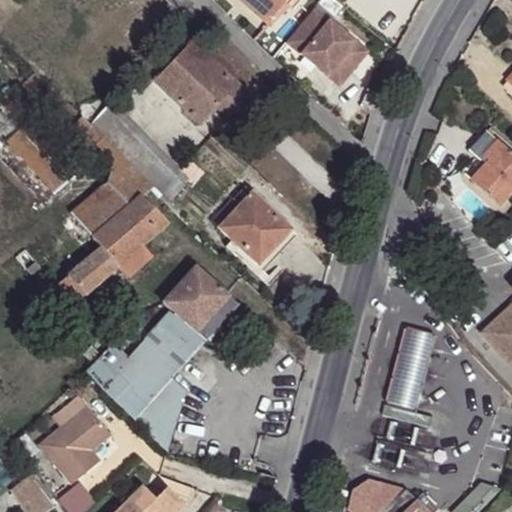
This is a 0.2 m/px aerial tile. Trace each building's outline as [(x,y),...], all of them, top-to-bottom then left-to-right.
[(286,6),(282,3),(284,0),(237,0),(269,27),(286,6)] [(313,10),(292,35),(308,48),(301,56),(339,87),(367,53),(313,10)] [(292,35),(285,43),(301,56),(308,48),(292,35)] [(215,108),(204,97),(214,87),(237,109),(249,96),(192,42),(154,82),(199,125),(215,108)] [(128,163),(92,124),(59,95),(57,96),(35,74),(25,84),(115,175),(128,163)] [(214,87),(204,97),(215,108),(227,119),(237,109),(214,87)] [(3,104),(73,177),(84,166),(14,93),(3,104)] [(92,124),(128,163),(160,196),(174,180),(181,172),(124,114),(111,101),(92,124)] [(6,143),(55,194),(66,183),(18,132),(6,143)] [(469,151),(481,162),(498,143),(487,133),(469,151)] [(502,207),(511,195),(511,154),(498,143),(481,162),(468,177),(502,207)] [(90,198),(113,221),(141,196),(167,225),(179,214),(168,204),(160,196),(128,163),(115,175),(90,198)] [(183,188),(189,180),(181,172),(174,180),(183,188)] [(174,180),(160,196),(168,204),(183,188),(174,180)] [(230,198),(237,205),(250,192),(243,185),(230,198)] [(292,232),(250,192),(237,205),(229,215),(217,227),(216,228),(259,267),(292,232)] [(52,290),(68,310),(116,269),(140,247),(167,225),(141,196),(113,221),(92,239),(102,250),(52,290)] [(90,198),(71,216),(92,239),(113,221),(90,198)] [(210,221),(217,227),(229,215),(222,208),(210,221)] [(140,247),(116,269),(124,279),(149,257),(140,247)] [(174,314),(204,341),(237,304),(195,266),(162,303),(174,314)] [(511,309),(483,336),(511,366),(511,309)] [(167,453),(186,392),(171,379),(204,341),(174,314),(172,316),(169,313),(128,360),(111,344),(84,373),(167,453)] [(437,336),(408,329),(388,407),(417,414),(437,336)] [(78,397),(52,419),(60,428),(86,406),(78,397)] [(39,446),(71,485),(100,462),(92,451),(111,436),(86,406),(60,428),(39,446)] [(440,421),(387,408),(384,418),(438,432),(440,421)] [(10,491),(26,511),(48,511),(55,507),(30,475),(10,491)] [(479,511),(501,491),(482,485),(453,511),(479,511)] [(116,511),(178,511),(183,507),(172,497),(169,500),(162,507),(155,500),(142,487),(116,511)] [(437,511),(440,509),(424,493),(418,500),(408,490),(389,491),(378,501),(385,508),(381,511),(437,511)] [(162,492),(155,500),(162,507),(169,500),(162,492)] [(57,498),(66,511),(75,511),(63,494),(57,498)]
